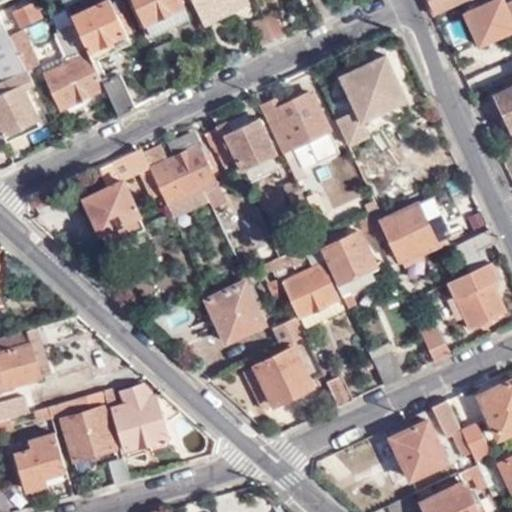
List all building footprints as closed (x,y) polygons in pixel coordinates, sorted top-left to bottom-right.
[(82,36),(89,52),(126,34),(109,0),(105,0),(72,16),(74,21),(82,36)] [(134,0),(146,23),(184,7),(180,0),(134,0)] [(192,0),(205,26),(249,6),(246,0),(192,0)] [(313,0),(322,19),(336,12),(330,0),(313,0)] [(464,0),(426,0),(433,15),(464,0)] [(479,44),(511,28),(511,1),(506,5),(503,0),(490,0),(464,12),(479,44)] [(14,12),(21,27),(43,17),(36,2),(14,12)] [(184,7),(146,23),(151,34),(188,16),(184,7)] [(274,41),(287,35),(273,7),(261,12),(274,41)] [(262,46),(274,41),(261,12),(249,18),(262,46)] [(0,71),(4,81),(27,70),(19,54),(8,33),(0,17),(0,71)] [(66,25),(73,40),(82,36),(74,21),(66,25)] [(19,54),(31,47),(21,27),(8,33),(19,54)] [(106,87),(104,83),(89,52),(82,36),(73,40),(65,44),(72,59),(44,72),(62,107),(106,87)] [(19,54),(27,70),(39,64),(31,47),(19,54)] [(357,110),(336,119),(349,146),(370,136),(363,121),(406,100),(386,56),(341,77),(357,110)] [(26,92),(36,88),(27,70),(4,81),(0,82),(0,90),(2,93),(0,94),(0,131),(3,140),(40,122),(26,92)] [(119,115),(137,106),(120,74),(104,83),(106,87),(119,115)] [(511,85),(494,93),(511,130),(511,129),(511,85)] [(277,98),(260,106),(288,163),(297,181),(308,175),(295,149),(310,143),(320,163),(341,154),(312,93),(281,107),(277,98)] [(254,112),(219,128),(225,140),(228,139),(243,170),(276,155),(254,112)] [(225,140),(219,128),(209,133),(219,148),(226,162),(234,159),(225,140)] [(163,193),(168,205),(204,188),(216,182),(214,177),(203,155),(194,136),(172,146),(177,157),(169,161),(162,144),(144,151),(151,167),(163,193)] [(142,149),(115,161),(124,179),(139,173),(151,167),(144,151),(142,149)] [(210,152),(203,155),(214,177),(221,174),(210,152)] [(234,159),(226,162),(233,178),(241,175),(234,159)] [(297,181),(288,163),(276,168),(286,191),(299,185),(297,181)] [(151,167),(139,173),(151,199),(163,193),(151,167)] [(146,226),(124,179),(87,198),(108,245),(146,226)] [(204,188),(209,199),(212,205),(225,200),(216,182),(204,188)] [(168,205),(173,215),(209,199),(204,188),(168,205)] [(445,236),(423,189),(410,195),(415,204),(381,219),(389,236),(399,257),(445,236)] [(373,226),(380,240),(389,236),(381,219),(415,204),(410,195),(379,209),(368,215),(373,226)] [(364,229),(373,226),(368,215),(360,218),(364,229)] [(483,248),(496,242),(490,229),(454,246),(460,259),(483,248)] [(339,284),(346,280),(377,267),(359,231),(322,248),(326,256),(339,284)] [(448,242),(445,236),(399,257),(403,266),(423,258),(422,253),(448,242)] [(294,307),(299,316),(340,298),(322,259),(326,256),(322,248),(317,238),(279,255),(272,258),(280,277),(294,307)] [(260,247),(266,261),(272,258),(279,255),(272,241),(260,247)] [(466,272),(489,261),(483,248),(460,259),(466,272)] [(227,273),(221,261),(205,269),(210,281),(227,273)] [(499,278),(491,261),(489,261),(466,272),(447,280),(470,328),(506,311),(492,281),(499,278)] [(294,307),(280,277),(266,283),(272,297),(274,297),(281,313),(294,307)] [(265,323),(245,280),(205,298),(226,341),(265,323)] [(339,284),(347,301),(354,297),(346,280),(339,284)] [(282,345),(306,333),(299,316),(274,327),(282,345)] [(51,374),(38,326),(28,329),(40,376),(51,374)] [(436,360),(452,353),(440,328),(424,336),(436,360)] [(0,387),(40,376),(28,329),(0,336),(0,387)] [(296,350),(311,343),(306,333),(282,345),(253,359),(257,368),(275,404),(313,387),(296,350)] [(386,384),(403,376),(402,374),(396,363),(390,351),(374,359),(386,384)] [(396,363),(402,374),(413,368),(407,359),(396,363)] [(265,410),(275,404),(257,368),(247,373),(265,410)] [(340,406),(353,400),(341,373),(328,379),(340,406)] [(511,380),(480,395),(499,437),(511,430),(511,380)] [(145,383),(122,390),(125,402),(114,405),(125,446),(150,439),(153,450),(170,444),(158,396),(145,383)] [(103,389),(107,400),(115,398),(111,387),(103,389)] [(97,402),(94,392),(48,405),(51,415),(97,402)] [(0,419),(30,411),(26,396),(0,403),(0,419)] [(447,399),(433,405),(448,435),(453,434),(464,454),(471,451),(461,429),(447,399)] [(36,419),(51,415),(48,405),(33,410),(36,419)] [(115,447),(102,407),(62,418),(74,459),(115,447)] [(447,460),(427,420),(391,437),(411,478),(447,460)] [(471,451),(476,463),(492,455),(476,422),(461,429),(471,451)] [(27,488),(69,476),(55,430),(25,440),(28,447),(17,452),(27,488)] [(511,455),(498,461),(511,492),(511,455)] [(477,465),(487,485),(495,481),(486,461),(477,465)] [(476,463),(467,467),(472,476),(426,497),(431,511),(487,511),(481,499),(475,501),(469,486),(475,483),(478,489),(487,485),(477,465),(476,463)] [(0,511),(9,511),(2,488),(0,488),(0,511)]
